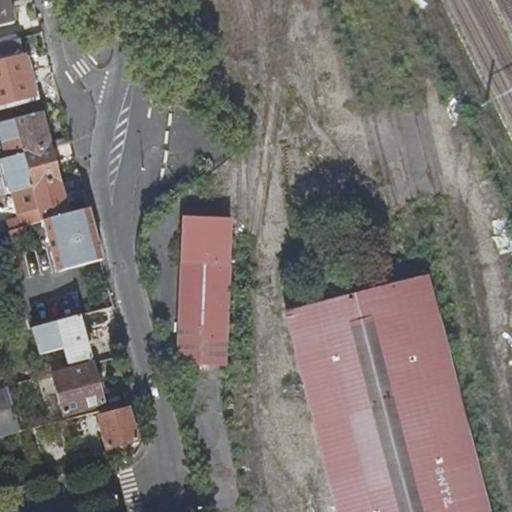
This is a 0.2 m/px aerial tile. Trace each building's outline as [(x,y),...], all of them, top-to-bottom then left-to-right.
[(0,0),(0,26),(15,22),(9,0),(0,0)] [(168,35),(171,51),(191,47),(187,31),(168,35)] [(20,40),(0,44),(0,104),(35,95),(20,40)] [(184,73),(217,116),(228,109),(194,64),(184,73)] [(0,136),(6,158),(50,147),(41,113),(0,123),(0,136)] [(6,158),(2,159),(12,192),(35,186),(59,180),(50,147),(6,158)] [(68,214),(59,180),(35,186),(41,207),(23,212),(26,225),(42,221),(68,214)] [(99,247),(89,208),(68,214),(42,221),(47,238),(51,237),(54,250),(50,251),(56,271),(102,259),(99,247)] [(171,367),(216,369),(222,224),(172,222),(170,267),(173,267),(172,282),(170,283),(168,332),(172,333),(171,367)] [(276,316),(326,511),(481,511),(422,279),(276,316)] [(92,333),(87,313),(81,315),(88,342),(97,340),(95,333),(92,333)] [(88,342),(81,315),(34,327),(41,354),(66,348),(70,364),(92,358),(88,342)] [(104,405),(93,364),(53,374),(63,416),(104,405)] [(0,436),(20,432),(9,387),(0,389),(0,436)] [(104,431),(108,448),(138,440),(130,409),(104,415),(108,429),(104,431)]
